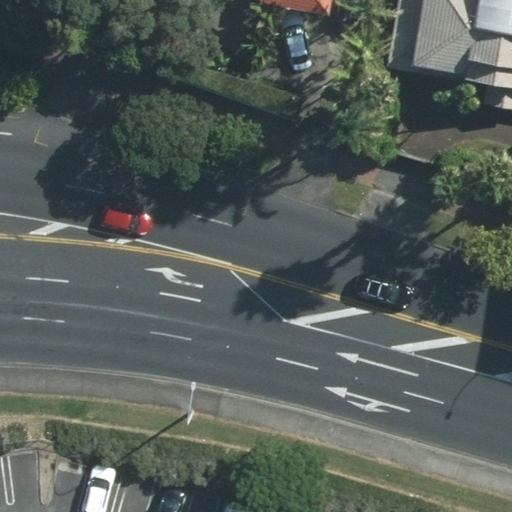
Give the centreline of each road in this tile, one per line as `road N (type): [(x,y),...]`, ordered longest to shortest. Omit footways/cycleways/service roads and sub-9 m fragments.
road 1 (secondary): [(0,178),(386,317)]
road 2 (secondary): [(386,317),(167,313),(0,295)]
road 3 (secondary): [(386,317),(511,359)]
